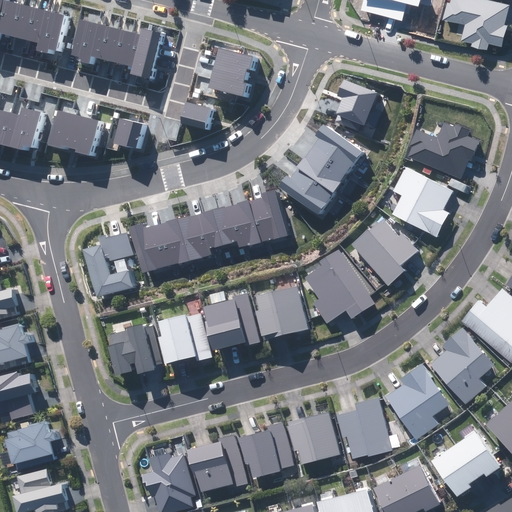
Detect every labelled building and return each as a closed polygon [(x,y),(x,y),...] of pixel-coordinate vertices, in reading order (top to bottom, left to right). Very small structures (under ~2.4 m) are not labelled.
[(3,34),(12,2),(12,0),(0,0),(0,41),(1,42),(3,34)] [(391,13),(405,17),(408,0),(417,0),(423,2),(423,0),(366,0),(364,7),(391,13)] [(472,44),(490,48),(492,42),(504,45),(509,25),(505,24),(511,4),(496,0),(451,0),(447,16),(468,21),(463,38),(473,40),(472,44)] [(26,6),(12,2),(3,34),(17,38),(26,6)] [(39,9),(26,6),(17,38),(31,41),(39,9)] [(53,13),(39,9),(31,41),(45,45),(53,13)] [(56,51),(62,53),(72,18),(53,13),(45,45),(42,53),(54,56),(56,51)] [(87,21),(78,56),(85,58),(84,63),(96,66),(98,58),(106,26),(87,21)] [(120,30),(106,26),(98,58),(111,62),(120,30)] [(133,33),(120,30),(111,62),(125,65),(133,33)] [(149,30),(147,37),(138,69),(136,76),(155,80),(167,35),(149,30)] [(147,37),(133,33),(125,65),(138,69),(147,37)] [(224,47),(214,88),(250,97),(260,56),(224,47)] [(379,94),(344,80),(337,96),(342,98),(335,114),(338,115),(335,122),(359,131),(362,123),(374,128),(381,112),(373,109),(379,94)] [(216,109),(191,103),(185,124),(211,131),(216,109)] [(31,146),(39,148),(48,113),(29,108),(26,117),(18,148),(30,152),(31,146)] [(0,143),(4,145),(12,113),(0,109),(0,143)] [(85,115),(65,109),(55,144),(76,149),(85,115)] [(4,145),(18,148),(26,117),(12,113),(4,145)] [(106,120),(85,115),(76,149),(96,155),(106,120)] [(126,119),(119,145),(141,151),(147,125),(126,119)] [(415,148),(411,157),(461,178),(470,159),(473,160),(481,141),(469,136),(472,130),(455,123),(453,127),(445,124),(439,138),(419,129),(411,147),(415,148)] [(316,151),(349,175),(356,164),(357,165),(366,153),(328,126),(319,137),(323,140),(316,151)] [(302,168),(336,193),(349,175),(316,151),(302,168)] [(77,154),(60,153),(58,174),(75,175),(77,154)] [(113,162),(96,163),(96,173),(113,173),(113,162)] [(454,191),(408,167),(395,191),(404,195),(394,214),(438,237),(450,213),(445,210),(454,191)] [(282,188),(320,215),(336,193),(302,168),(294,179),(290,176),(282,188)] [(267,199),(255,202),(265,242),(290,236),(279,191),(266,194),(267,199)] [(243,247),(265,242),(255,202),(233,207),(241,242),(243,247)] [(227,246),(241,242),(233,207),(218,211),(227,246)] [(213,249),(227,246),(218,211),(202,215),(213,256),(215,255),(213,249)] [(193,261),(213,256),(202,215),(182,220),(193,261)] [(372,230),(354,245),(390,286),(408,271),(403,266),(420,251),(404,233),(401,237),(386,219),(373,230),(372,230)] [(171,266),(193,261),(182,220),(161,226),(171,266)] [(159,269),(171,266),(161,226),(149,229),(148,224),(133,228),(144,274),(159,270),(159,269)] [(136,287),(131,270),(113,274),(110,262),(136,256),(130,232),(119,235),(109,238),(108,236),(101,238),(103,246),(88,250),(99,296),(136,287)] [(376,304),(341,249),(322,261),(325,265),(307,277),(321,299),(315,303),(328,323),(348,311),(353,318),(376,304)] [(0,317),(14,314),(13,309),(24,307),(19,288),(4,292),(0,275),(0,317)] [(310,329),(299,286),(260,295),(264,310),(260,311),(267,340),(310,329)] [(479,301),(462,321),(511,363),(511,362),(511,296),(502,289),(486,308),(479,301)] [(237,300),(209,307),(213,321),(210,322),(218,350),(247,342),(248,345),(262,342),(249,293),(236,296),(237,300)] [(191,316),(190,315),(163,321),(167,336),(162,337),(169,363),(199,356),(200,360),(215,357),(204,313),(191,316)] [(159,369),(158,364),(164,363),(154,326),(148,328),(147,324),(132,328),(132,330),(111,335),(114,345),(112,345),(120,375),(138,371),(136,364),(140,363),(142,373),(159,369)] [(26,325),(0,331),(0,370),(30,363),(29,357),(34,356),(26,325)] [(497,365),(465,328),(445,345),(449,350),(433,364),(467,404),(488,386),(481,379),(497,365)] [(452,404),(425,364),(402,379),(404,382),(404,386),(389,396),(419,439),(441,425),(435,416),(452,404)] [(24,371),(0,376),(0,402),(42,392),(37,373),(26,376),(24,371)] [(33,398),(11,403),(15,419),(37,413),(33,398)] [(361,410),(339,415),(345,437),(349,436),(355,458),(372,454),(372,456),(394,451),(381,398),(359,403),(361,410)] [(511,415),(504,407),(485,424),(511,453),(511,415)] [(332,412),(289,422),(296,451),(300,450),(304,464),(342,454),(332,412)] [(51,422),(11,432),(21,469),(55,460),(53,454),(58,453),(51,422)] [(271,430),(241,438),(247,464),(251,463),(255,478),(282,471),(282,469),(293,466),(282,423),(270,427),(271,430)] [(475,431),(453,446),(477,479),(484,473),(486,476),(500,467),(475,431)] [(222,441),(191,449),(199,479),(202,478),(205,492),(234,484),(233,487),(248,484),(235,435),(221,438),(222,441)] [(477,479),(453,446),(433,461),(458,496),(471,487),(469,484),(477,479)] [(155,497),(157,496),(161,511),(170,511),(195,506),(193,496),(197,495),(187,454),(175,457),(174,453),(154,457),(157,471),(149,473),(155,497)] [(420,466),(397,477),(413,511),(416,511),(423,509),(424,511),(439,505),(420,466)] [(23,511),(25,511),(42,508),(42,511),(46,511),(64,508),(63,503),(73,500),(68,482),(53,485),(49,468),(21,475),(25,493),(18,494),(23,511)] [(413,511),(397,477),(374,488),(385,511),(413,511)] [(373,511),(368,490),(343,496),(346,511),(373,511)] [(346,511),(343,496),(318,502),(320,511),(346,511)]
